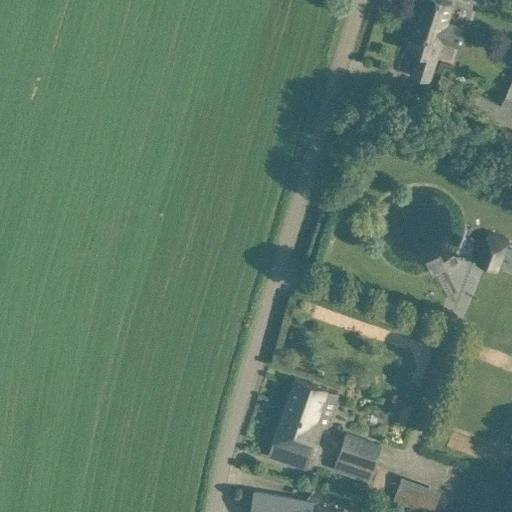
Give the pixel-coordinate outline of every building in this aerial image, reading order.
[(446,21),(450,8),(452,1),(448,0),(428,0),(424,13),(418,11),(406,47),(418,51),(411,74),(428,80),(436,57),(434,56),(440,39),(456,45),(462,26),(446,21)] [(511,76),(500,100),(443,72),(435,87),(511,124),(511,76)] [(325,427),(337,391),(296,376),(268,453),(304,466),(319,425),(325,427)] [(347,431),(339,454),(374,467),(383,443),(347,431)] [(437,501),(441,489),(402,475),(393,500),(426,511),(454,511),(456,508),(437,501)] [(316,511),(319,500),(254,490),(250,511),(316,511)]
